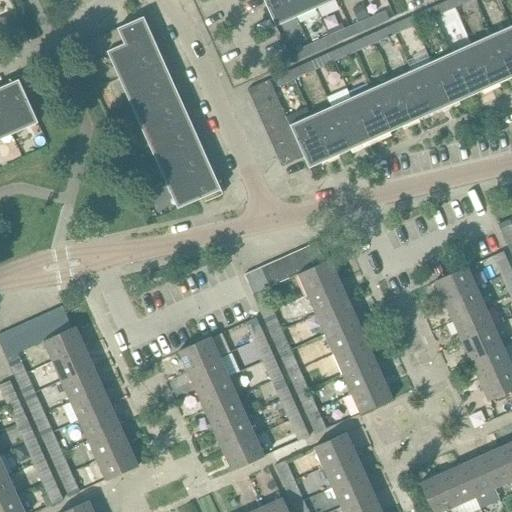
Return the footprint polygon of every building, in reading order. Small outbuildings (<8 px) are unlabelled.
[(288,0),(263,0),(275,27),(296,17),(288,0)] [(288,0),(296,17),(316,8),(312,0),(288,0)] [(312,0),(316,8),(334,0),(312,0)] [(438,14),(454,7),(451,0),(447,0),(434,6),(438,14)] [(427,9),(410,16),(414,25),(431,18),(427,9)] [(385,11),(369,18),(373,27),(389,19),(385,11)] [(410,16),(394,23),(398,32),(414,25),(410,16)] [(10,17),(0,21),(0,33),(3,41),(19,34),(18,30),(15,25),(14,26),(10,17)] [(151,33),(143,17),(86,43),(93,59),(107,53),(108,54),(110,53),(116,66),(118,65),(123,76),(118,78),(119,80),(122,78),(127,92),(130,91),(135,101),(130,104),(131,105),(133,104),(139,118),(142,116),(146,127),(142,130),(142,131),(145,130),(151,143),(153,142),(158,153),(153,155),(154,157),(156,156),(162,169),(165,168),(170,179),(165,181),(166,183),(168,182),(174,195),(176,194),(181,205),(177,207),(177,209),(216,192),(217,194),(225,191),(221,181),(213,185),(205,168),(214,165),(209,155),(201,159),(194,142),(202,139),(198,129),(190,133),(182,117),(190,113),(186,103),(178,107),(171,90),(179,87),(174,77),(166,81),(159,65),(167,61),(163,51),(155,55),(146,35),(151,33)] [(373,27),(369,18),(353,26),(357,34),(373,27)] [(511,77),(511,27),(511,26),(491,35),(510,78),(511,77)] [(387,27),(370,34),(374,43),(390,36),(387,27)] [(333,45),(349,37),(345,29),(329,36),(333,45)] [(370,34),(354,41),(358,50),(374,43),(370,34)] [(491,35),(471,44),(490,87),(510,78),(491,35)] [(333,45),(329,36),(313,44),(316,52),(333,45)] [(471,44),(451,53),(470,96),(490,87),(471,44)] [(346,45),(330,52),(334,61),(350,54),(346,45)] [(292,63),(309,55),(305,47),(288,54),(292,63)] [(330,52),(314,59),(318,68),(334,61),(330,52)] [(451,53),(431,62),(450,105),(470,96),(451,53)] [(431,62),(411,71),(430,114),(450,105),(431,62)] [(306,63),(290,70),(294,79),(310,72),(306,63)] [(290,70),(274,78),(278,86),(294,79),(290,70)] [(411,71),(391,80),(410,123),(430,114),(411,71)] [(0,134),(8,131),(10,135),(12,135),(11,132),(24,126),(23,124),(34,119),(36,124),(38,123),(21,84),(23,83),(19,75),(10,79),(14,88),(0,93),(0,134)] [(274,91),(269,80),(247,90),(252,101),(274,91)] [(391,80),(370,89),(390,132),(410,123),(391,80)] [(370,89),(350,98),(370,141),(390,132),(370,89)] [(279,102),(274,91),(252,101),(257,112),(279,102)] [(350,98),(330,107),(349,150),(370,141),(350,98)] [(257,112),(262,123),(284,113),(279,102),(257,112)] [(330,107),(310,116),(329,159),(349,150),(330,107)] [(289,124),(284,113),(262,123),(267,134),(289,124)] [(294,135),(299,146),(304,157),(309,168),(329,159),(310,116),(289,125),(294,135)] [(272,145),(294,135),(289,125),(289,124),(267,134),(272,145)] [(299,146),(294,135),(272,145),(277,156),(299,146)] [(282,167),(304,157),(299,146),(277,156),(282,167)] [(511,227),(501,232),(507,245),(511,242),(511,227)] [(315,243),(305,248),(314,267),(324,263),(315,243)] [(305,248),(295,252),(304,272),(314,267),(305,248)] [(295,252),(284,257),(293,277),(298,275),(304,272),(295,252)] [(284,257),(274,261),(283,281),(293,277),(284,257)] [(496,263),(501,276),(511,271),(511,270),(507,259),(496,263)] [(314,267),(304,272),(298,275),(307,295),(339,280),(330,260),(324,263),(314,267)] [(274,261),(264,266),(273,286),(283,281),(274,261)] [(264,266),(254,271),(263,290),(273,286),(264,266)] [(476,287),(467,267),(435,282),(444,302),(476,287)] [(254,271),(244,275),(252,295),(263,290),(254,271)] [(511,286),(511,271),(501,276),(507,289),(511,286)] [(307,295),(316,315),(348,300),(339,280),(307,295)] [(485,307),(476,287),(444,302),(452,322),(485,307)] [(256,302),(262,315),(272,310),(267,298),(256,302)] [(348,300),(316,315),(324,334),(357,320),(348,300)] [(61,334),(72,329),(62,307),(51,311),(61,334)] [(494,327),(485,307),(452,322),(461,341),(494,327)] [(278,323),(272,310),(262,315),(267,328),(278,323)] [(61,334),(51,311),(40,316),(50,338),(61,334)] [(39,343),(43,341),(50,338),(40,316),(29,321),(39,343)] [(324,334),(333,354),(365,340),(357,320),(324,334)] [(18,326),(28,348),(39,343),(29,321),(18,326)] [(248,329),(254,342),(265,337),(259,325),(248,329)] [(7,331),(17,353),(28,348),(18,326),(7,331)] [(61,334),(50,338),(43,341),(52,362),(85,347),(76,327),(72,329),(61,334)] [(502,347),(494,327),(461,341),(470,361),(502,347)] [(7,331),(0,334),(0,344),(6,358),(17,353),(7,331)] [(223,332),(178,352),(187,372),(220,358),(233,352),(223,332)] [(271,350),(265,337),(254,342),(260,355),(271,350)] [(274,342),(279,354),(290,350),(284,337),(274,342)] [(365,340),(333,354),(342,374),(374,359),(365,340)] [(85,347),(52,362),(61,382),(94,367),(85,347)] [(479,381),(511,366),(502,347),(470,361),(479,381)] [(296,362),(290,350),(279,354),(285,367),(296,362)] [(229,377),(220,358),(187,372),(196,392),(229,377)] [(342,374),(351,393),(383,379),(374,359),(342,374)] [(10,366),(15,378),(26,374),(20,361),(10,366)] [(266,369),(272,382),(283,377),(277,364),(266,369)] [(511,390),(511,368),(511,366),(479,381),(488,401),(511,390)] [(94,367),(61,382),(70,401),(102,387),(94,367)] [(32,386),(26,374),(15,378),(21,391),(32,386)] [(291,381),(297,394),(308,389),(302,376),(291,381)] [(237,397),(229,377),(196,392),(205,412),(237,397)] [(288,389),(283,377),(272,382),(277,394),(288,389)] [(383,379),(351,393),(360,414),(392,399),(383,379)] [(102,387),(70,401),(79,421),(111,407),(102,387)] [(18,400),(13,388),(2,393),(8,405),(18,400)] [(313,402),(308,389),(297,394),(303,407),(313,402)] [(246,417),(237,397),(205,412),(214,431),(246,417)] [(24,413),(18,400),(8,405),(13,418),(24,413)] [(27,405),(33,418),(44,413),(38,400),(27,405)] [(284,408),(289,421),(300,416),(294,403),(284,408)] [(111,407),(79,421),(88,441),(120,426),(111,407)] [(49,426),(44,413),(33,418),(39,431),(49,426)] [(306,429),(300,416),(289,421),(295,434),(306,429)] [(315,434),(326,429),(320,416),(309,421),(315,434)] [(255,437),(246,417),(214,431),(223,451),(255,437)] [(120,426),(88,441),(96,460),(129,446),(120,426)] [(36,440),(30,427),(20,432),(25,445),(36,440)] [(346,433),(314,448),(323,468),(355,454),(346,433)] [(264,457),(255,437),(223,451),(232,471),(264,457)] [(42,453),(36,440),(25,445),(31,458),(42,453)] [(45,445),(51,457),(61,453),(56,440),(45,445)] [(511,476),(511,442),(499,448),(511,476)] [(129,446),(96,460),(105,481),(138,466),(129,446)] [(494,489),(511,480),(511,476),(499,448),(480,457),(494,489)] [(67,465),(61,453),(51,457),(56,470),(67,465)] [(355,454),(323,468),(332,488),(364,473),(355,454)] [(460,466),(474,498),(494,489),(480,457),(460,466)] [(455,507),(474,498),(460,466),(440,474),(455,507)] [(54,479),(48,467),(37,472),(43,484),(54,479)] [(278,473),(283,486),(294,481),(288,468),(278,473)] [(364,473),(332,488),(341,507),(373,493),(364,473)] [(420,483),(432,511),(442,511),(455,507),(440,474),(420,483)] [(0,503),(17,496),(8,476),(0,479),(0,503)] [(60,492),(54,479),(43,484),(49,497),(60,492)] [(68,497),(79,492),(73,480),(63,484),(68,497)] [(300,494),(294,481),(283,486),(289,498),(300,494)] [(381,511),(373,493),(341,507),(342,511),(381,511)] [(0,511),(23,511),(17,496),(0,503),(0,511)] [(264,507),(266,511),(288,511),(282,498),(264,507)] [(93,511),(89,501),(65,511),(93,511)]
